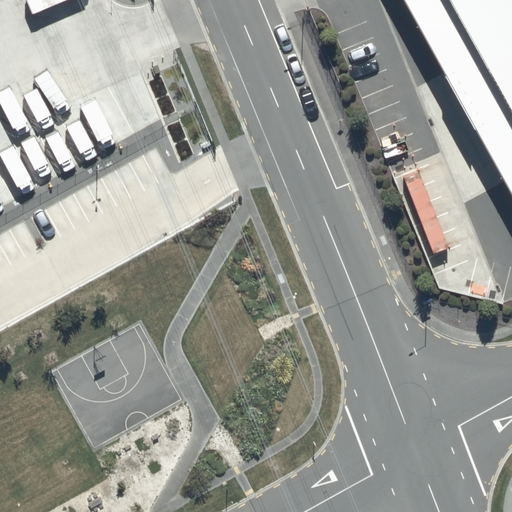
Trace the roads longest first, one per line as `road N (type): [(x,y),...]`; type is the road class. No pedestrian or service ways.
road 1 (unclassified): [(232,0),(415,448)]
road 2 (unclassified): [(304,511),(415,448)]
